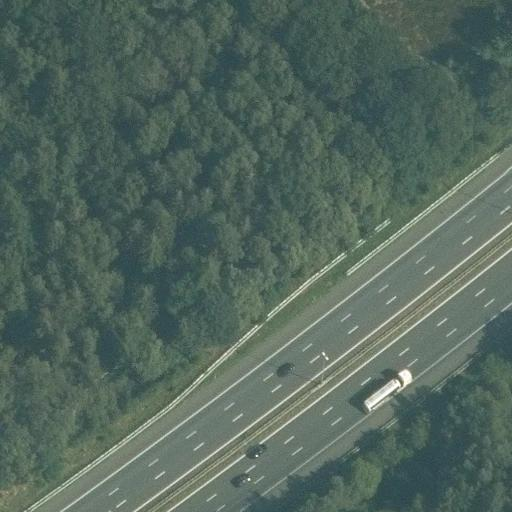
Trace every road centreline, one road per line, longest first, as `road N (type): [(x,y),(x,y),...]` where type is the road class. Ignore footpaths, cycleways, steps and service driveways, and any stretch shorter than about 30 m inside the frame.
road 1 (motorway): [(511,185),(82,511)]
road 2 (motorway): [(208,511),(511,281)]
